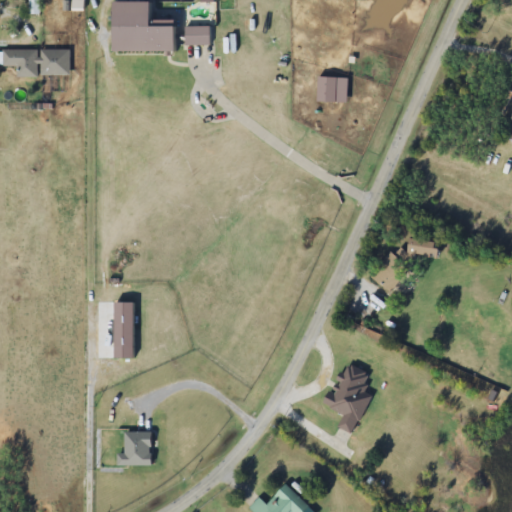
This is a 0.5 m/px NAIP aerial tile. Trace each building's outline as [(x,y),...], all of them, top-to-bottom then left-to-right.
[(154,2),(116,2),(115,53),(179,53),(179,20),(154,20),(154,2)] [(212,45),(212,27),(185,27),(185,45),(212,45)] [(0,49),(0,66),(18,66),(18,75),(70,75),(70,49),(0,49)] [(438,242),(408,238),(406,253),(436,258),(438,242)] [(408,270),(392,253),(370,274),(386,291),(408,270)] [(393,383),(380,376),(370,392),(382,400),(393,383)] [(315,402),(335,412),(342,396),(322,387),(315,402)] [(150,465),(150,431),(124,431),(124,454),(116,454),(116,465),(150,465)] [(265,504),(258,497),(248,507),(252,511),(300,511),(307,506),(285,484),(265,504)]
